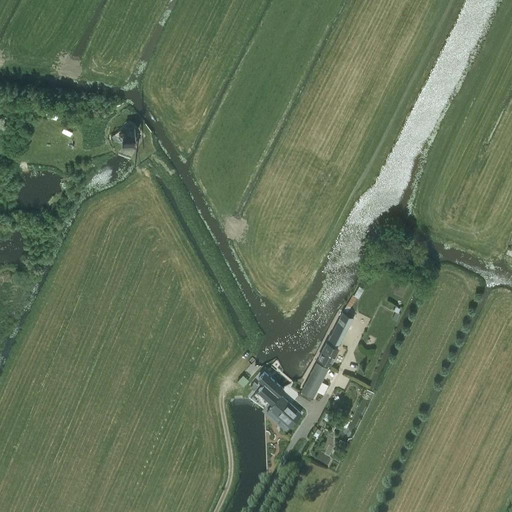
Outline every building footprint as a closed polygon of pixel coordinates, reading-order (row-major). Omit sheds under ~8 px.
[(47,111),(60,114),(61,108),(48,105),(47,111)] [(119,135),(129,144),(139,134),(128,125),(119,135)] [(356,296),(359,298),(364,288),(357,285),(346,304),(346,305),(344,310),(347,312),(356,296)] [(342,311),(340,316),(331,335),(330,334),(318,358),(330,364),(338,347),(333,345),(335,341),(340,344),(353,317),(342,311)] [(302,391),(313,396),(328,368),(316,362),(302,391)] [(264,383),(258,390),(270,401),(273,398),(276,401),(267,412),(276,420),(279,417),(289,426),(301,412),(295,408),(284,397),(281,395),(280,396),(277,394),(283,388),(280,385),(278,384),(264,371),(258,378),(264,383)] [(243,374),(238,380),(244,386),(249,380),(243,374)] [(343,425),(348,416),(342,413),(338,423),(343,425)]
